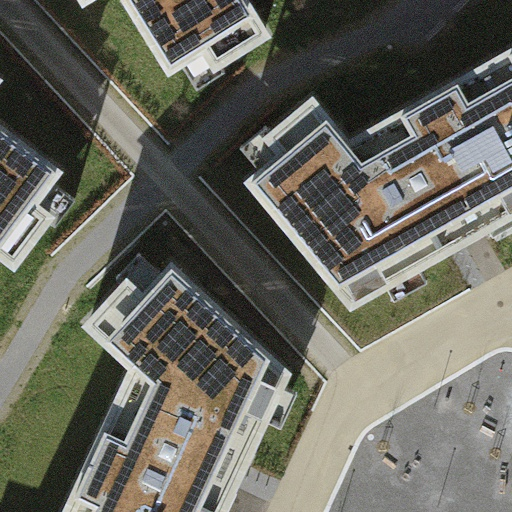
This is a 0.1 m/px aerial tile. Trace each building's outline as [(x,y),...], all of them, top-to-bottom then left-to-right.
[(133,0),(174,65),(206,45),(217,62),(265,32),(245,0),(133,0)] [(511,51),(453,84),(511,188),(511,51)] [(255,177),(353,296),(511,207),(511,188),(453,84),(349,143),(313,100),(271,135),(285,152),(255,177)] [(0,249),(14,260),(49,214),(32,202),(55,171),(0,129),(0,249)] [(216,511),(283,371),(171,267),(144,295),(127,281),(90,321),(136,363),(66,511),(216,511)]
